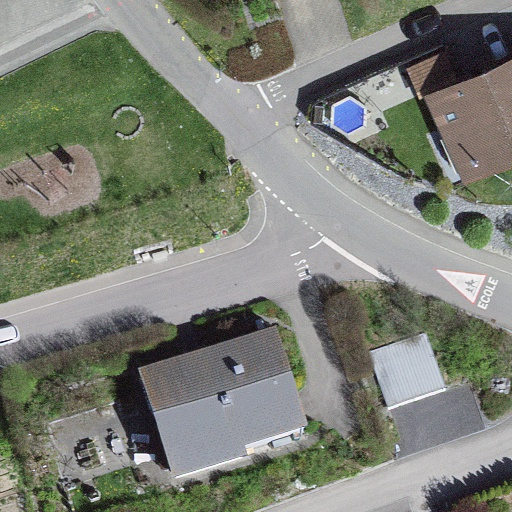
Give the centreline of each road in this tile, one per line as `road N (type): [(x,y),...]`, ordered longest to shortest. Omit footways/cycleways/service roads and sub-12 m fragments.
road 1 (residential): [(0,350),(374,240)]
road 2 (residential): [(128,0),(287,181),(374,240)]
road 3 (residential): [(511,445),(328,511)]
road 4 (residential): [(374,240),(511,298)]
